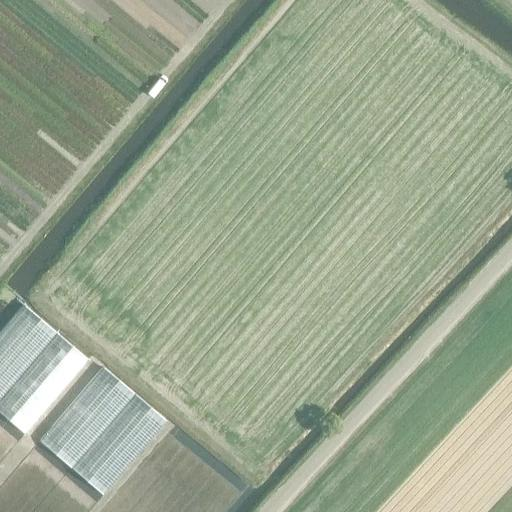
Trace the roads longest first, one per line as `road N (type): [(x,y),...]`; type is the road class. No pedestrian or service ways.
road 1 (unclassified): [(264,511),(511,247)]
road 2 (track): [(0,474),(93,365)]
road 3 (track): [(169,427),(247,492),(229,511)]
